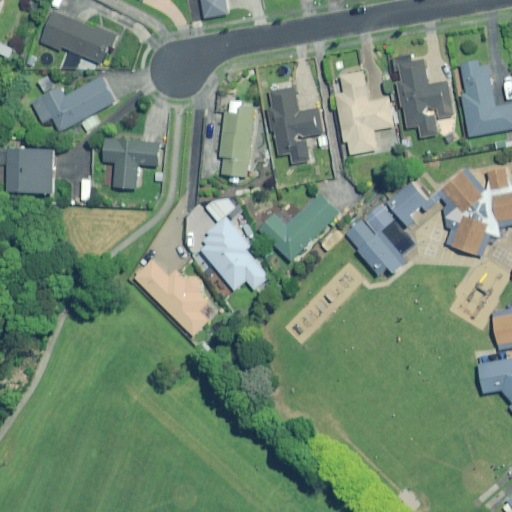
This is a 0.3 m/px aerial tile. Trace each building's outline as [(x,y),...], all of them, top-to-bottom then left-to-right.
[(201,0),(205,19),(229,14),(226,0),(201,0)] [(38,44),(61,54),(63,48),(102,64),(109,47),(114,50),(120,35),(115,33),(52,8),(38,44)] [(13,49),(0,43),(0,55),(9,59),(13,49)] [(487,59),(461,63),(467,95),(462,96),(470,137),(511,129),(511,104),(495,107),(487,59)] [(439,120),(454,118),(449,82),(429,86),(425,61),(398,65),(408,129),(420,127),(422,139),(437,136),(434,117),(428,118),(427,108),(433,107),(433,112),(438,111),(439,120)] [(369,103),(363,73),(342,77),(345,94),(336,96),(345,141),(348,141),(351,155),(378,150),(374,131),(394,127),(389,99),(369,103)] [(50,74),(36,81),(43,94),(57,87),(50,74)] [(78,122),(84,134),(99,126),(93,114),(115,102),(102,77),(65,97),(60,87),(29,104),(40,124),(51,118),(59,133),(78,122)] [(267,94),(279,156),(293,154),(295,164),(311,161),(307,138),(326,134),(322,109),(301,113),(296,88),(281,91),(267,94)] [(256,106),(238,104),(236,115),(225,113),(220,156),(225,157),(223,175),(248,178),(256,106)] [(161,144),(105,139),(103,162),(118,163),(116,188),(137,189),(139,165),(159,167),(161,144)] [(0,147),(0,165),(6,165),(5,194),(55,195),(56,148),(0,147)] [(511,187),(509,168),(492,171),(495,190),(511,187)] [(485,196),(466,174),(447,191),(466,213),(485,196)] [(433,199),(415,179),(390,200),(408,221),(433,199)] [(511,193),(497,196),(500,220),(511,218),(511,193)] [(209,233),(202,238),(206,244),(193,254),(223,292),(232,286),(236,291),(248,281),(255,290),(271,278),(248,249),(251,247),(230,220),(241,211),(227,194),(207,210),(219,225),(209,233)] [(340,213),(320,194),(288,228),(274,215),(261,229),(275,242),(294,261),(340,213)] [(419,247),(385,205),(349,233),(383,275),(419,247)] [(492,226),(469,216),(458,245),(481,254),(492,226)] [(153,261),(136,278),(195,336),(211,320),(219,312),(200,293),(200,292),(201,291),(202,289),(203,287),(203,285),(203,283),(202,282),(202,280),(201,278),(199,277),(198,276),(196,275),(195,274),(193,274),(191,274),(189,275),(187,275),(186,276),(184,278),(177,271),(171,278),(153,261)] [(511,315),(487,319),(491,345),(511,341),(511,315)] [(489,396),(510,394),(511,396),(511,360),(484,364),(489,396)]
